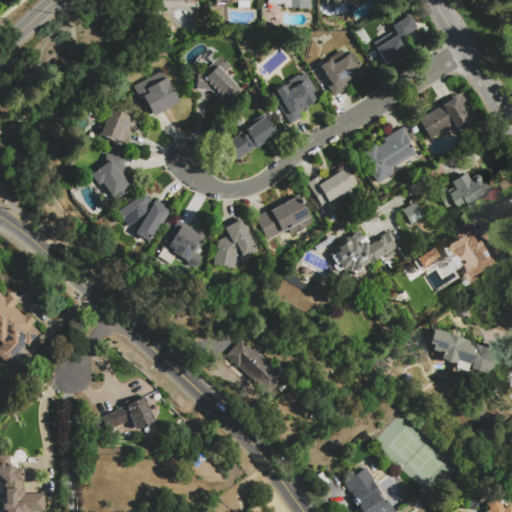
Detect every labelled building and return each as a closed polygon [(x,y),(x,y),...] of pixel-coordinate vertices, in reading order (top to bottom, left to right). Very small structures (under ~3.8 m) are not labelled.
[(249,0),(250,8),(237,8),(237,1),(215,1),(215,0),(249,0)] [(267,0),(309,0),(309,8),(284,8),(284,4),(267,4),(267,0)] [(386,64),(373,43),(394,29),(391,25),(407,14),(416,28),(401,38),(408,49),(386,64)] [(201,75),(212,63),(207,57),(214,50),(236,73),(230,79),(241,90),(225,105),(211,90),(196,89),(197,74),(201,75)] [(317,63),(325,79),(323,80),(331,96),(348,87),(344,81),(362,71),(351,51),(343,55),(341,50),(317,63)] [(153,116),(150,111),(147,112),(133,85),(162,71),(178,102),(153,116)] [(289,124),(270,93),(284,85),(284,86),(289,83),(287,81),(298,74),(299,76),(305,73),(320,97),(307,105),(309,108),(302,112),(302,111),(299,113),(301,117),(289,124)] [(418,119),(439,106),(438,105),(455,94),(471,120),(457,129),(453,124),(430,138),(418,119)] [(99,135),(111,108),(127,115),(127,116),(138,121),(127,145),(116,140),(116,142),(99,135)] [(277,133),(257,147),(256,146),(238,159),(227,143),(265,116),(277,133)] [(378,183),(359,154),(375,144),(377,147),(384,142),(383,140),(402,126),(411,140),(408,143),(414,153),(391,168),(394,173),(378,183)] [(123,174),(132,185),(115,199),(101,182),(98,184),(90,175),(105,163),(106,154),(124,155),(123,174)] [(322,206),(318,200),(315,201),(306,188),(309,187),(307,183),(319,175),(322,180),(345,165),(357,182),(322,206)] [(450,181),(465,172),(470,180),(470,177),(472,176),(474,175),(476,174),(478,175),(482,181),(484,181),(486,182),(488,184),(490,188),(490,190),(489,192),(452,214),(440,195),(454,187),(450,181)] [(128,225),(118,211),(144,193),(148,199),(154,202),(155,199),(171,208),(162,225),(159,223),(149,240),(136,233),(144,218),(141,216),(128,225)] [(254,218),(298,195),(312,223),(290,234),(287,229),(266,240),(254,218)] [(401,211),(416,202),(425,217),(411,226),(401,211)] [(236,255),(233,268),(213,264),(218,238),(222,238),(228,235),(223,226),(239,217),(257,251),(241,260),(238,254),(236,255)] [(161,246),(177,220),(195,231),(196,229),(205,235),(194,252),(202,257),(196,267),(176,255),(171,263),(158,256),(163,247),(161,246)] [(471,284),(465,274),(470,272),(459,254),(457,255),(451,246),(485,225),(493,239),(488,241),(491,246),(493,245),(504,264),(471,284)] [(348,274),(345,269),(343,270),(339,263),(336,265),(331,256),(339,251),(337,248),(346,242),(345,239),(354,234),(357,237),(361,235),(363,238),(366,236),(369,241),(367,242),(369,245),(390,232),(398,244),(379,256),(380,257),(369,263),(368,262),(348,274)] [(422,268),(416,258),(436,246),(442,256),(422,268)] [(0,341),(0,294),(4,298),(7,294),(16,303),(13,306),(23,316),(26,313),(34,321),(31,324),(40,333),(27,346),(25,344),(7,363),(0,356),(0,345),(2,343),(0,341)] [(511,326),(509,328),(502,316),(509,311),(511,316),(511,307),(511,306),(511,305),(511,326)] [(433,328),(504,352),(499,367),(486,374),(470,368),(470,365),(456,361),(455,364),(440,358),(440,357),(430,353),(433,344),(428,343),(433,328)] [(226,355),(241,340),(250,348),(252,346),(273,367),(277,362),(288,373),(268,395),(226,355)] [(102,417),(143,398),(154,422),(136,430),(131,419),(108,430),(102,417)] [(9,457),(13,457),(16,458),(19,461),(20,464),(20,468),(23,468),(23,481),(22,481),(22,488),(24,488),(24,494),(44,494),(45,511),(31,511),(5,511),(2,511),(1,503),(5,503),(4,481),(0,477),(0,455),(9,455),(9,457)] [(344,482),(365,467),(373,479),(368,483),(382,502),(387,499),(395,511),(361,511),(357,506),(359,505),(344,482)] [(485,503),(494,496),(502,508),(507,504),(510,508),(511,506),(511,511),(481,511),(488,508),(485,503)]
